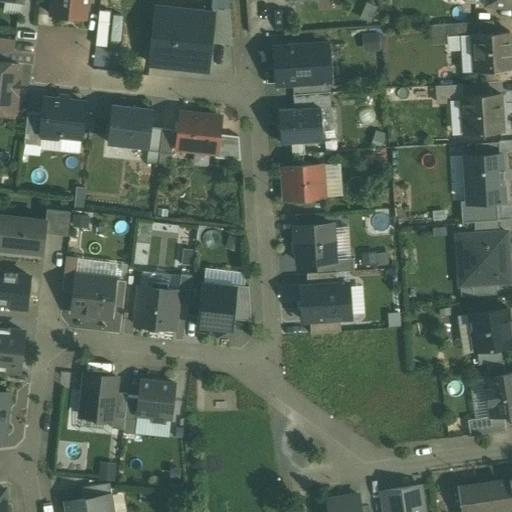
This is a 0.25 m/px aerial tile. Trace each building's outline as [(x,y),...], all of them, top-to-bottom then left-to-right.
[(51,0),(50,14),(86,18),(87,0),(51,0)] [(229,8),(212,6),(212,13),(213,13),(210,42),(231,44),(229,8)] [(212,13),(156,7),(150,64),(207,70),(210,42),(213,13),(212,13)] [(112,12),(99,11),(96,46),(108,47),(112,12)] [(472,23),(446,25),(447,37),(472,35),(472,34),(473,34),(472,23)] [(447,37),(446,25),(431,26),(432,45),(447,44),(447,37)] [(473,34),(472,34),(472,35),(474,72),(511,69),(509,32),(473,34)] [(0,39),(0,51),(10,52),(14,53),(15,41),(0,39)] [(329,81),(331,81),(329,45),(276,47),(277,83),(293,83),(329,81)] [(10,52),(0,51),(0,63),(8,64),(10,52)] [(8,64),(0,63),(0,111),(14,113),(19,65),(8,64)] [(293,83),(293,95),(329,93),(329,81),(293,83)] [(462,85),(436,86),(437,103),(462,102),(462,96),(463,96),(462,85)] [(329,93),(293,95),(294,108),(320,107),(330,107),(329,93)] [(463,96),(462,96),(462,102),(464,134),(502,132),(499,94),(463,96)] [(84,103),(45,98),(43,114),(41,134),(42,134),(60,136),(80,138),(84,103)] [(152,110),(112,106),(108,143),(148,148),(150,128),(152,110)] [(294,108),(279,110),(281,143),(303,142),(322,140),(320,107),(294,108)] [(43,114),(27,112),(24,144),(40,146),(41,138),(42,134),(41,134),(43,114)] [(220,117),(181,113),(177,147),(216,152),(220,117)] [(162,129),(150,128),(148,148),(146,164),(158,165),(162,129)] [(174,130),(162,129),(158,165),(170,166),(174,130)] [(303,142),(291,143),(292,155),(304,154),(303,142)] [(498,154),(498,142),(474,143),(475,156),(498,154)] [(501,154),(498,154),(475,156),(464,156),(466,202),(497,201),(504,200),(501,154)] [(283,169),(286,203),(324,200),(321,167),(283,169)] [(498,221),(497,201),(466,202),(461,203),(462,223),(474,223),(498,221)] [(45,221),(44,232),(67,235),(70,209),(47,206),(45,221)] [(73,212),(72,225),(90,226),(91,213),(73,212)] [(45,221),(2,216),(0,229),(0,248),(42,253),(44,232),(45,221)] [(339,259),(351,258),(349,221),(338,221),(339,259)] [(475,235),(499,234),(498,221),(474,223),(475,235)] [(332,224),(294,227),(297,262),(317,261),(335,260),(332,224)] [(510,282),(507,233),(499,234),(475,235),(458,236),(459,261),(471,260),(472,284),(495,282),(510,282)] [(62,292),(74,293),(76,276),(77,259),(66,257),(62,292)] [(335,260),(317,261),(318,273),(336,272),(354,271),(353,259),(335,260)] [(0,272),(0,304),(26,307),(29,276),(0,272)] [(318,273),(307,274),(307,286),(337,284),(336,272),(318,273)] [(72,313),(111,318),(115,280),(97,278),(98,275),(81,274),(81,276),(76,276),(74,293),(72,313)] [(192,276),(180,275),(179,291),(177,302),(189,304),(192,276)] [(496,296),(495,282),(472,284),(461,284),(461,298),(496,296)] [(166,284),(153,283),(152,288),(139,286),(135,325),(174,330),(177,302),(179,291),(166,289),(166,284)] [(307,286),(300,286),(303,321),(310,321),(339,319),(351,318),(348,283),(337,284),(307,286)] [(232,288),(203,284),(199,328),(205,329),(211,325),(217,333),(230,325),(230,319),(234,288),(232,288)] [(248,286),(233,285),(232,288),(234,288),(230,319),(251,321),(248,286)] [(503,309),(469,314),(476,352),(511,346),(511,339),(510,327),(506,328),(503,309)] [(339,319),(310,321),(311,334),(340,332),(339,319)] [(0,348),(21,351),(23,331),(0,328),(0,348)] [(21,351),(0,348),(0,369),(19,371),(21,351)] [(63,371),(62,389),(76,389),(77,372),(63,371)] [(511,373),(485,378),(491,417),(503,415),(511,413),(511,373)] [(117,378),(85,374),(80,416),(112,419),(115,393),(117,378)] [(174,384),(141,380),(137,415),(153,417),(153,421),(164,422),(165,418),(171,419),(174,384)] [(9,394),(0,393),(0,436),(4,437),(9,394)] [(127,394),(115,393),(112,419),(111,429),(123,430),(127,397),(127,394)] [(138,399),(127,397),(123,433),(135,434),(137,415),(138,399)] [(491,417),(467,420),(470,436),(505,430),(503,415),(491,417)] [(113,480),(115,464),(101,462),(99,478),(113,480)] [(511,479),(479,484),(483,506),(483,511),(494,511),(511,509),(511,479)] [(479,484),(457,487),(461,510),(483,506),(479,484)] [(422,511),(419,486),(382,492),(385,511),(422,511)] [(361,511),(359,495),(327,500),(328,511),(361,511)] [(105,496),(66,502),(67,511),(111,511),(111,510),(107,511),(105,496)]
